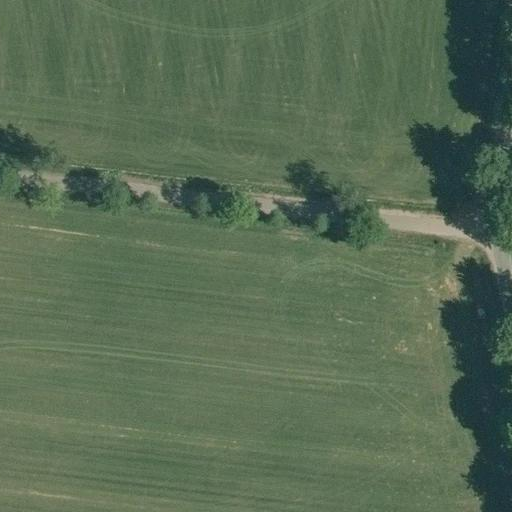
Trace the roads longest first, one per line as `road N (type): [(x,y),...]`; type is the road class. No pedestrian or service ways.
road 1 (unclassified): [(492,232),(0,174)]
road 2 (unclassified): [(492,232),(511,37)]
